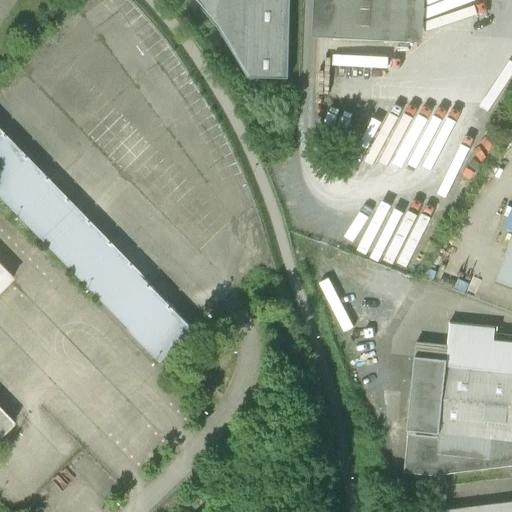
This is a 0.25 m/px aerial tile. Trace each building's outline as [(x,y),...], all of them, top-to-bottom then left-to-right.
[(194,0),(217,27),(247,78),(288,79),(289,0),(194,0)] [(330,0),(313,0),(312,38),(329,39),(330,0)] [(411,43),(413,0),(330,0),(329,39),(411,43)] [(424,0),(413,0),(411,43),(423,44),(424,0)] [(0,130),(0,199),(160,364),(194,331),(0,130)] [(511,240),(497,280),(511,285),(511,240)] [(0,266),(0,291),(12,279),(0,266)] [(452,323),(450,345),(448,366),(511,372),(511,341),(496,340),(497,327),(452,323)] [(418,341),(409,430),(441,434),(448,366),(450,345),(418,341)] [(511,440),(511,372),(448,366),(441,434),(511,440)] [(0,411),(0,437),(13,425),(0,411)] [(511,465),(511,440),(441,434),(409,430),(404,473),(430,476),(511,465)] [(511,511),(511,501),(440,510),(440,511),(511,511)]
